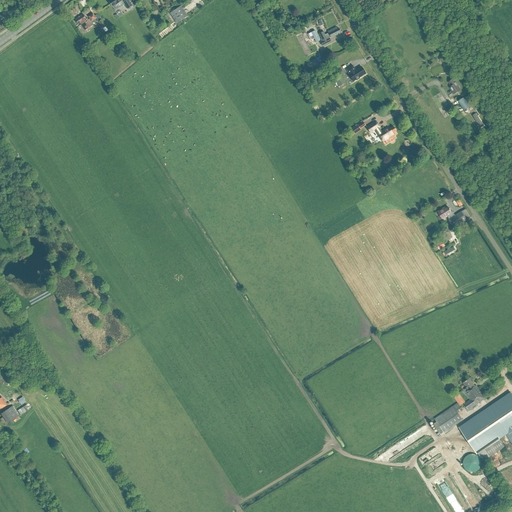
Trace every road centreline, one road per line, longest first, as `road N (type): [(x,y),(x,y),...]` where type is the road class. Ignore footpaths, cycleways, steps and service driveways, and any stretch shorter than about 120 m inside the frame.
road 1 (unclassified): [(511,270),(336,0)]
road 2 (track): [(507,385),(413,457),(447,511)]
